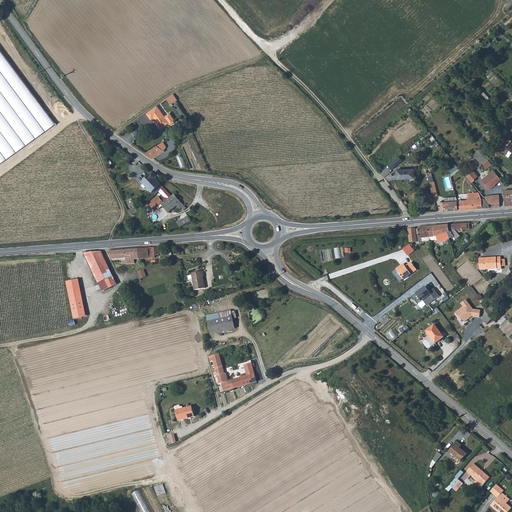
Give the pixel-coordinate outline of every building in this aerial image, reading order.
[(0,48),(0,164),(56,124),(0,48)] [(168,99),(172,105),(179,100),(175,94),(168,99)] [(170,125),(175,122),(169,113),(164,117),(157,106),(146,114),(152,121),(154,119),(161,129),(168,123),(170,125)] [(505,155),(510,149),(502,144),(497,149),(498,149),(501,152),(505,155)] [(157,147),(147,152),(144,154),(152,160),(165,151),(157,147)] [(486,170),(492,165),(488,160),(482,165),(486,170)] [(143,165),(131,175),(137,181),(143,176),(146,180),(143,184),(154,196),(159,191),(163,188),(155,180),(157,177),(152,173),(151,175),(148,173),(149,172),(143,165)] [(417,180),(416,167),(414,167),(414,169),(397,170),(397,179),(411,178),(411,180),(417,180)] [(500,178),(492,169),(480,179),(487,187),(492,182),(493,184),(500,178)] [(469,181),(470,182),(477,176),(473,170),(468,175),(471,179),(469,181)] [(186,208),(174,195),(171,197),(163,188),(159,191),(162,195),(160,198),(158,196),(153,200),(155,202),(150,206),(155,212),(159,208),(158,207),(161,204),(168,212),(175,206),(179,209),(181,207),(184,210),(186,208)] [(130,217),(137,211),(126,189),(119,193),(130,217)] [(511,189),(503,190),(505,206),(511,205),(511,189)] [(481,208),(481,203),(481,199),(478,193),(469,193),(469,197),(468,197),(468,201),(457,202),(458,210),(481,208)] [(482,196),(489,204),(489,208),(501,206),(499,194),(482,196)] [(458,210),(457,202),(440,203),(441,210),(444,211),(458,210)] [(187,216),(176,224),(182,232),(196,230),(193,223),(187,216)] [(467,224),(453,225),(453,230),(448,230),(448,232),(450,232),(451,238),(455,236),(457,239),(461,236),(467,235),(466,230),(468,230),(467,224)] [(448,232),(448,230),(448,225),(428,227),(429,237),(430,241),(438,241),(441,246),(443,246),(444,244),(443,241),(451,238),(450,232),(448,232)] [(422,242),(422,238),(429,237),(428,227),(418,228),(418,229),(410,230),(410,242),(422,242)] [(411,244),(404,249),(409,256),(416,251),(411,244)] [(156,257),(155,254),(159,254),(159,248),(133,250),(134,259),(156,257)] [(109,252),(110,259),(125,258),(125,264),(134,264),(134,259),(133,250),(109,252)] [(84,254),(101,289),(116,281),(101,252),(84,254)] [(463,257),(454,264),(457,267),(466,260),(463,257)] [(501,258),(479,259),(480,271),(496,270),(496,272),(502,271),(502,269),(502,262),(501,258)] [(403,278),(405,280),(419,270),(413,263),(407,267),(404,270),(402,268),(398,271),(403,278)] [(400,280),(403,278),(398,271),(395,273),(400,280)] [(202,273),(191,275),(194,291),(203,290),(201,278),(203,278),(202,273)] [(75,319),(88,317),(80,279),(67,281),(75,319)] [(441,296),(435,288),(431,291),(426,286),(417,293),(428,306),(441,296)] [(423,301),(417,294),(413,297),(419,305),(423,301)] [(482,310),(472,309),(473,302),(463,301),(462,310),(457,309),(456,316),(464,317),(481,319),(482,310)] [(206,312),(200,313),(203,334),(209,333),(206,312)] [(484,318),(489,324),(493,320),(489,314),(484,318)] [(211,333),(235,327),(232,316),(209,321),(211,333)] [(427,332),(437,344),(444,338),(435,326),(427,332)] [(217,354),(209,357),(211,362),(213,362),(216,372),(214,373),(215,376),(217,376),(219,383),(222,382),(225,391),(241,386),(257,381),(252,362),(240,365),(242,371),(245,370),(247,375),(226,381),(219,351),(217,352),(217,354)] [(182,408),(181,406),(176,408),(178,412),(182,422),(195,418),(192,408),(184,410),(183,408),(182,408)] [(460,463),(466,455),(459,449),(460,448),(461,447),(457,443),(449,453),(460,463)] [(491,478),(475,464),(468,472),(478,481),(475,484),(481,489),(491,478)] [(450,485),(458,492),(465,483),(456,477),(450,485)] [(497,485),(491,493),(498,499),(491,507),(497,511),(509,511),(511,509),(511,508),(507,504),(510,500),(503,494),(504,492),(497,485)] [(144,511),(152,511),(141,490),(134,493),(144,511)]
